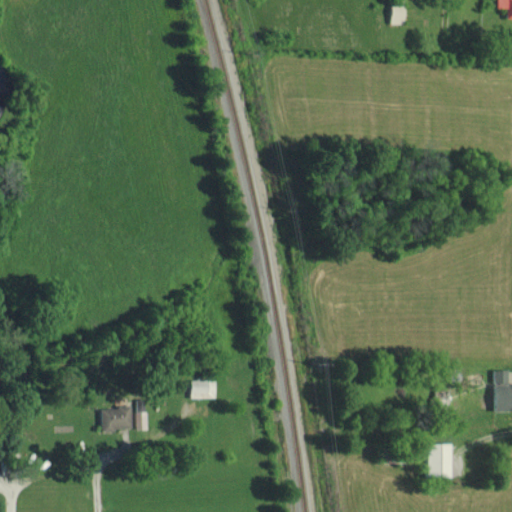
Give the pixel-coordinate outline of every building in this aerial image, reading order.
[(511,0),(494,0),(494,7),(503,7),(503,17),(511,16),(511,0)] [(388,22),(401,23),(401,4),(388,3),(388,22)] [(505,382),(505,369),(491,369),(491,383),(505,382)] [(187,396),(213,397),(213,379),(188,379),(187,396)] [(489,390),(492,401),(498,399),(496,395),(507,392),(505,385),(489,390)] [(128,428),(128,406),(97,407),(98,429),(128,428)] [(133,428),(144,428),(144,410),(133,411),(133,428)] [(422,475),(446,476),(446,443),(423,442),(422,475)]
